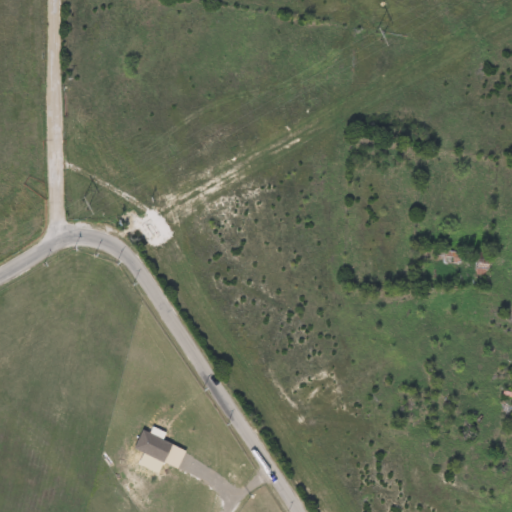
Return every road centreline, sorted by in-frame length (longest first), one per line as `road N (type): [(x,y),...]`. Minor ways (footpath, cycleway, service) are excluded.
road 1 (residential): [(293,511),(125,249),(95,232),(64,230),(0,262)]
road 2 (residential): [(47,236),(49,0)]
